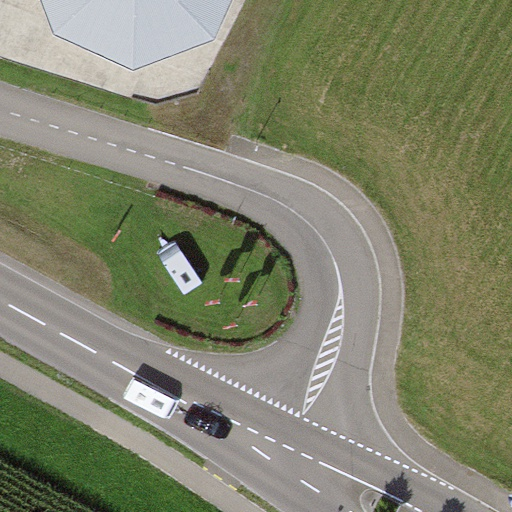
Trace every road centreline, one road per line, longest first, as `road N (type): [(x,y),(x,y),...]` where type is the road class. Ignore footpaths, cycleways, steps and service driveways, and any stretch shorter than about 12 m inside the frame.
road 1 (residential): [(0,110),(274,198),(333,253),(344,297),(335,345),(283,457)]
road 2 (primary): [(283,457),(0,301)]
